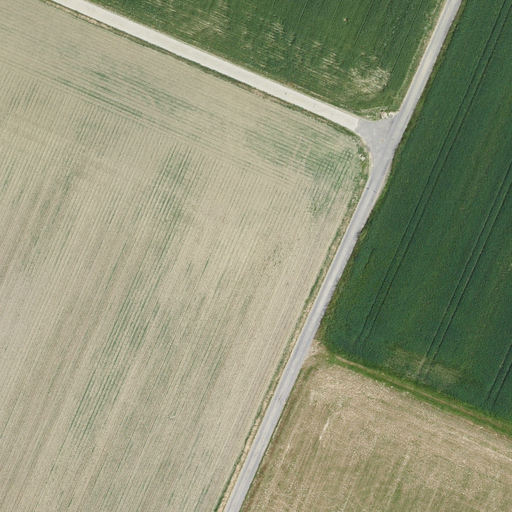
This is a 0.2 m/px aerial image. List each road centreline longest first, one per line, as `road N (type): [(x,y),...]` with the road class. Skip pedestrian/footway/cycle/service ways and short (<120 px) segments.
road 1 (track): [(446,0),(226,511)]
road 2 (track): [(383,146),(54,0)]
